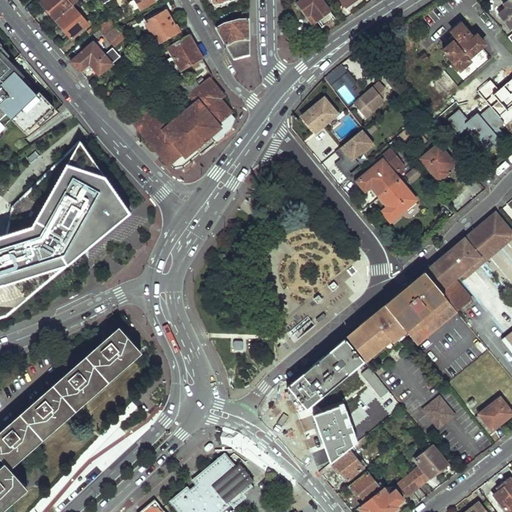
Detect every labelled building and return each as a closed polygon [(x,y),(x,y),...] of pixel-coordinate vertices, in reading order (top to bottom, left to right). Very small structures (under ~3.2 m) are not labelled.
[(44,0),(41,3),(57,22),(73,8),(72,6),(78,1),(77,0),(44,0)] [(135,0),(142,10),(159,0),(135,0)] [(302,0),(297,4),(313,25),(317,23),(322,28),(335,18),(321,0),(302,0)] [(511,0),(507,0),(494,10),(509,30),(511,27),(511,0)] [(57,22),(72,39),(88,25),(73,8),(57,22)] [(146,23),(159,44),(179,32),(167,11),(146,23)] [(234,59),(249,54),(248,18),(239,18),(223,24),(216,27),(234,59)] [(100,29),(116,48),(127,39),(111,20),(100,29)] [(478,34),(475,34),(470,37),(459,24),(450,32),(456,39),(442,51),(444,54),(442,55),(443,58),(445,60),(448,59),(458,70),(462,67),(464,69),(469,65),(466,62),(470,59),(468,57),(478,47),(476,45),(481,41),(481,37),(478,34)] [(168,50),(170,55),(172,54),(174,57),(168,60),(170,63),(196,48),(190,38),(168,50)] [(94,44),(72,62),(80,72),(82,70),(89,79),(97,72),(100,70),(103,73),(121,58),(113,49),(105,56),(94,44)] [(10,56),(2,47),(0,48),(0,129),(12,119),(15,115),(28,128),(30,130),(43,117),(44,117),(52,110),(54,108),(39,93),(37,95),(31,89),(22,80),(25,77),(7,59),(10,56)] [(176,66),(181,73),(203,60),(196,48),(170,63),(171,66),(176,63),(178,65),(176,66)] [(34,86),(25,77),(22,80),(31,89),(34,86)] [(124,79),(102,97),(106,102),(128,84),(124,79)] [(236,119),(219,99),(222,96),(210,82),(202,88),(195,80),(190,83),(187,80),(182,84),(199,104),(189,112),(187,110),(175,119),(177,122),(167,130),(149,110),(135,122),(169,164),(183,152),(186,155),(194,148),(209,135),(216,143),(231,130),(236,119)] [(379,80),(353,102),(365,116),(383,99),(385,87),(379,80)] [(323,98),(301,117),(315,133),(337,114),(323,98)] [(54,113),(52,110),(44,117),(47,120),(54,113)] [(15,115),(12,119),(24,132),(28,128),(15,115)] [(209,135),(194,148),(201,155),(216,143),(209,135)] [(122,217),(80,142),(12,207),(7,234),(0,236),(0,317),(7,316),(122,217)] [(437,144),(419,158),(438,180),(447,173),(445,170),(453,163),(437,144)] [(373,167),(382,160),(383,161),(394,153),(391,149),(370,165),(373,167)] [(321,164),(327,171),(340,159),(335,153),(321,164)] [(369,186),(378,197),(399,180),(395,175),(405,166),(394,153),(383,161),(382,160),(373,167),(356,181),(364,190),(369,186)] [(390,221),(415,199),(399,180),(378,197),(386,207),(381,211),(390,221)] [(487,257),(511,236),(511,232),(495,212),(468,235),(471,239),(467,242),(479,257),(484,253),(487,257)] [(467,242),(458,250),(470,264),(468,266),(471,270),(487,257),(484,253),(479,257),(467,242)] [(459,273),(470,264),(458,250),(451,255),(448,252),(439,259),(441,261),(426,274),(457,310),(471,298),(453,277),(458,272),(459,273)] [(385,305),(387,308),(406,330),(418,344),(458,311),(457,310),(426,274),(424,272),(385,305)] [(338,287),(334,282),(329,286),(333,291),(338,287)] [(392,341),(406,330),(387,308),(385,310),(349,340),(365,360),(371,355),(381,347),(377,342),(379,341),(383,345),(390,339),(392,341)] [(0,459),(5,465),(7,469),(138,354),(117,329),(110,336),(100,344),(73,368),(39,398),(8,425),(0,432),(0,459)] [(511,330),(502,339),(511,351),(511,330)] [(345,339),(287,388),(307,409),(363,361),(347,342),(345,339)] [(242,341),(234,341),(233,342),(233,348),(234,350),(241,350),(243,349),(243,343),(242,341)] [(356,371),(384,404),(393,396),(365,363),(356,371)] [(424,408),(439,427),(455,414),(440,395),(424,408)] [(511,413),(511,410),(501,396),(479,413),(492,429),(511,413)] [(331,464),(357,442),(344,404),(313,415),(331,464)] [(415,460),(419,465),(414,469),(425,482),(448,463),(432,445),(415,460)] [(350,450),(332,465),(345,481),(367,463),(361,455),(356,458),(350,450)] [(184,489),(169,504),(176,511),(214,511),(216,510),(217,511),(221,511),(250,487),(247,484),(232,467),(221,455),(195,477),(189,482),(194,487),(188,493),(184,489)] [(232,467),(247,484),(251,481),(236,463),(232,467)] [(0,508),(24,488),(7,469),(5,465),(0,468),(0,508)] [(414,469),(397,484),(408,496),(425,482),(414,469)] [(356,494),(358,493),(365,503),(384,486),(378,479),(375,481),(368,471),(350,486),(356,494)] [(511,511),(511,481),(508,477),(500,484),(502,486),(493,493),(507,511),(511,511)] [(395,488),(390,493),(384,486),(365,503),(361,506),(366,511),(388,511),(404,500),(395,488)] [(163,511),(153,500),(138,511),(163,511)] [(486,511),(479,502),(466,511),(486,511)]
